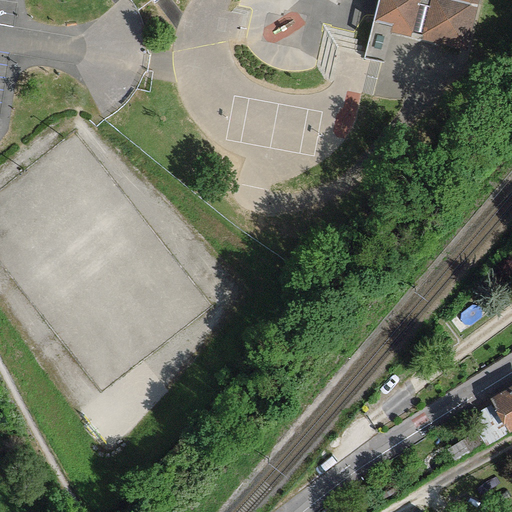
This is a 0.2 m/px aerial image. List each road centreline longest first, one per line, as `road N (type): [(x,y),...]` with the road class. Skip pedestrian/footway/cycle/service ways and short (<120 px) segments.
road 1 (residential): [(511,364),(292,511)]
road 2 (residential): [(501,448),(391,511)]
